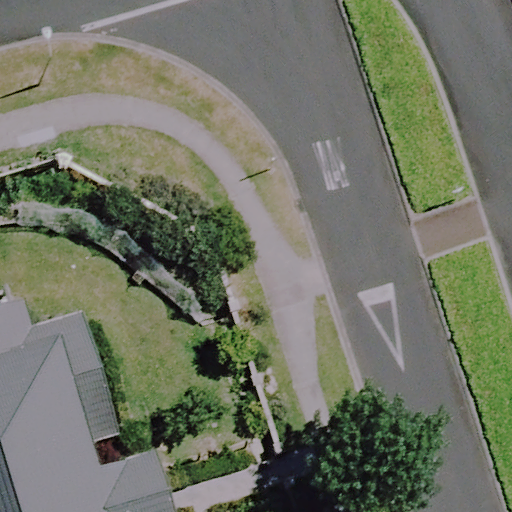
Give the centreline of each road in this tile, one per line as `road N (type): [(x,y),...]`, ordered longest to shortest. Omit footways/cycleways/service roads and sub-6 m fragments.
road 1 (residential): [(453,511),(293,0)]
road 2 (residential): [(445,0),(511,212)]
